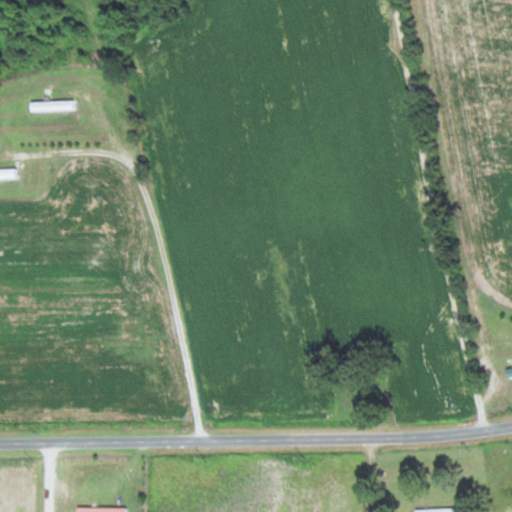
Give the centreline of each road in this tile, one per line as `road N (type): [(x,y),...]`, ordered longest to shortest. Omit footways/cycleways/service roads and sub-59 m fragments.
road 1 (residential): [(511,425),(442,434),(0,443)]
road 2 (residential): [(484,429),(398,0)]
